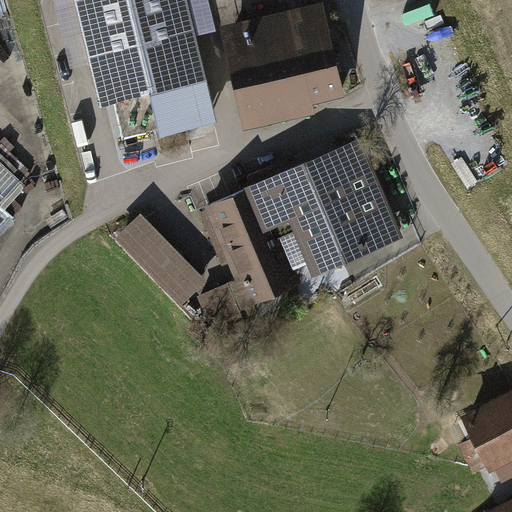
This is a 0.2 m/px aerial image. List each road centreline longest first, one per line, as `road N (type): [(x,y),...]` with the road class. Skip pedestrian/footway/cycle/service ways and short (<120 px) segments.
road 1 (unclassified): [(0,320),(30,272),(78,230),(383,92)]
road 2 (tertiary): [(511,310),(424,178),(383,92)]
road 3 (track): [(0,360),(156,511)]
road 4 (unknown): [(139,198),(67,0)]
